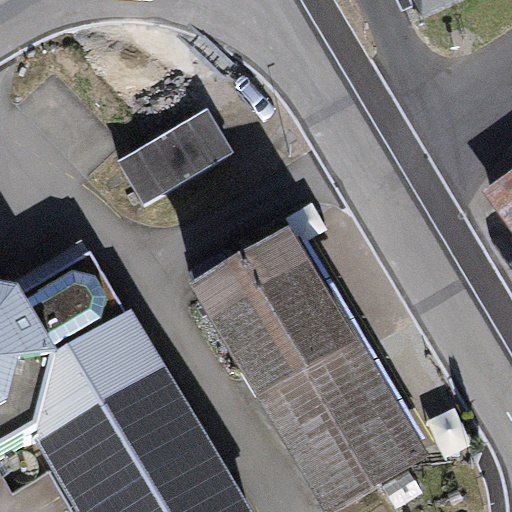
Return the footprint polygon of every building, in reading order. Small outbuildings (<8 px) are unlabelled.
[(200,108),(114,157),(140,201),(225,152),(200,108)] [(511,182),(492,197),(511,223),(511,182)] [(426,452),(290,219),(189,277),(326,511),(391,511),(374,482),(426,452)] [(0,450),(33,429),(80,511),(242,511),(117,301),(77,237),(12,276),(0,272),(0,450)] [(0,511),(73,511),(57,482),(14,505),(0,480),(0,511)]
